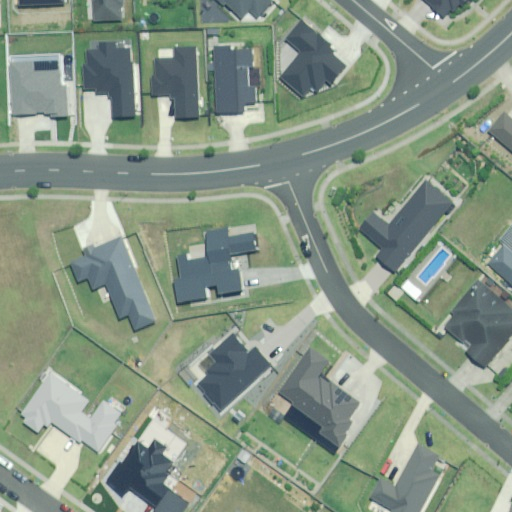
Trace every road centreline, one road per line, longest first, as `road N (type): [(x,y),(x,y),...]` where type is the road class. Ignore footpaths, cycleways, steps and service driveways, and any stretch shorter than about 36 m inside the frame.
road 1 (residential): [(281,159),(341,302),(511,451)]
road 2 (tertiary): [(281,159),(192,174),(0,174)]
road 3 (tertiary): [(451,81),(368,130),(281,159)]
road 4 (residential): [(451,81),(350,0)]
